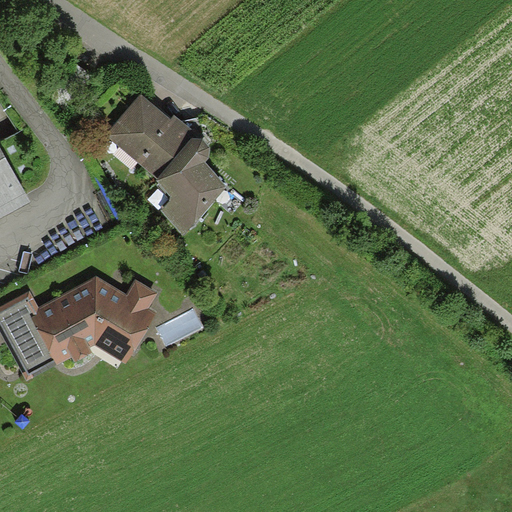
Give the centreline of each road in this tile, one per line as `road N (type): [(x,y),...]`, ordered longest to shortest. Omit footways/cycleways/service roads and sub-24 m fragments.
road 1 (track): [(233,117),(511,324)]
road 2 (residential): [(233,117),(45,0)]
